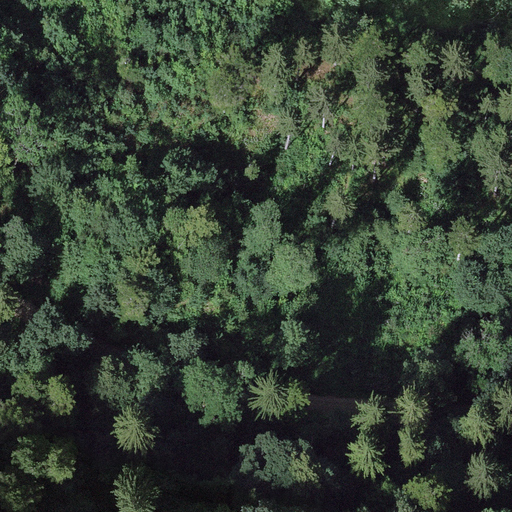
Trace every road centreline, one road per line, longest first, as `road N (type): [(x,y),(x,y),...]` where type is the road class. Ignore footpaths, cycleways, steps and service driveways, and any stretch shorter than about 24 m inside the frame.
road 1 (track): [(511,409),(286,400),(222,387),(88,346),(0,291)]
road 2 (track): [(511,236),(358,160),(278,133),(207,129)]
